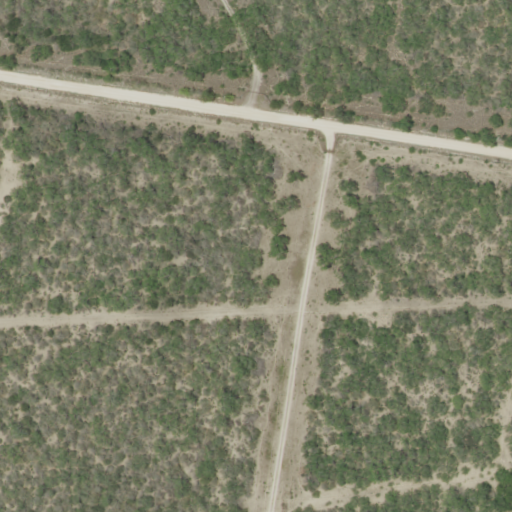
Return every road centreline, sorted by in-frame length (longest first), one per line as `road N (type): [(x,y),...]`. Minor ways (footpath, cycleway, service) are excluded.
road 1 (residential): [(511,166),(0,94)]
road 2 (track): [(256,129),(251,81),(198,0)]
